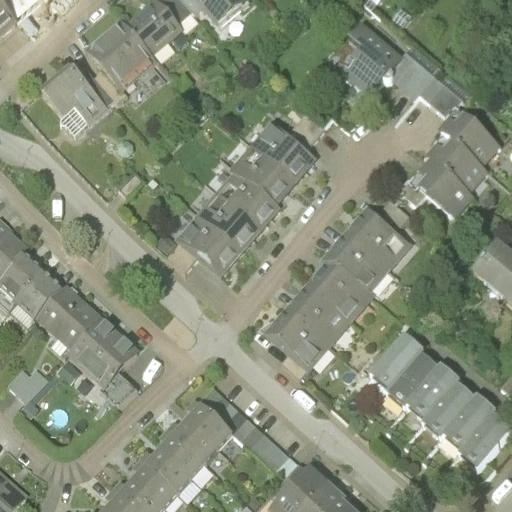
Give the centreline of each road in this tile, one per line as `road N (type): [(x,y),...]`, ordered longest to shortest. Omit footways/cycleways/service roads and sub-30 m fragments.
road 1 (residential): [(214,343),(36,161),(0,143)]
road 2 (residential): [(0,434),(55,475),(85,470),(214,343)]
road 3 (residential): [(403,511),(214,343)]
road 4 (residential): [(377,160),(214,343)]
road 5 (residential): [(0,94),(104,0)]
